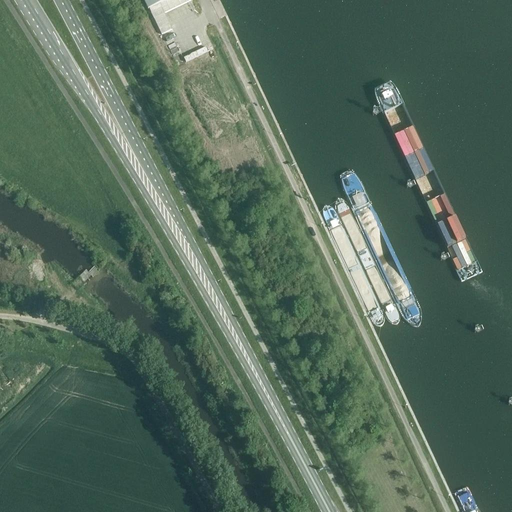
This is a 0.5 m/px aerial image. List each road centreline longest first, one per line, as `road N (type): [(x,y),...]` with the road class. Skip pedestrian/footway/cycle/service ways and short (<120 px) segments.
road 1 (primary): [(326,511),(174,231)]
road 2 (unclassified): [(217,511),(128,353),(80,332),(0,315)]
road 3 (primary): [(28,0),(174,231)]
road 4 (primary): [(174,231),(61,0)]
road 5 (residential): [(203,0),(269,135)]
